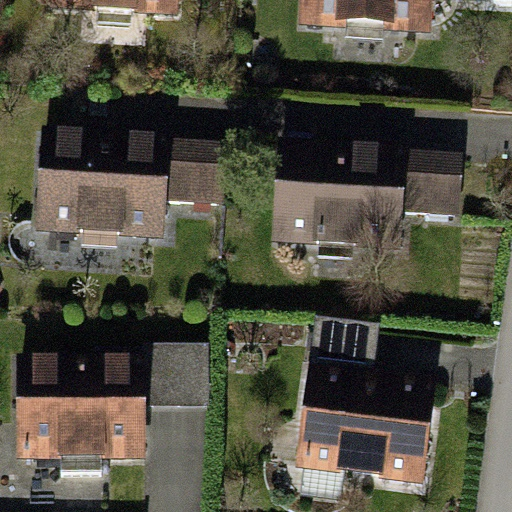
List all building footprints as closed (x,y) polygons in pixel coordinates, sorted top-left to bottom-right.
[(47,0),(47,18),(95,20),(95,34),(130,35),(131,22),(175,24),(175,0),(47,0)] [(298,0),(298,30),(346,32),(344,60),(380,61),(381,34),(426,36),(427,0),(298,0)] [(123,137),(37,133),(32,230),(81,233),(80,260),(118,262),(119,235),(160,237),(162,201),(165,140),(166,131),(124,128),(123,137)] [(350,145),(270,141),(265,249),(315,252),(314,271),(353,273),(354,254),(392,256),(395,209),(398,148),(398,139),(350,136),(350,145)] [(165,140),(162,201),(223,204),(227,143),(165,140)] [(398,148),(395,209),(456,212),(459,151),(398,148)] [(308,360),(372,368),(378,324),(314,316),(308,360)] [(143,351),(144,412),(206,411),(205,350),(143,351)] [(143,351),(15,353),(17,461),(54,460),(54,475),(102,474),(102,460),(145,459),(144,412),(143,351)] [(372,368),(308,360),(293,470),(301,470),(298,495),(341,501),(344,476),(418,486),(433,376),(372,368)]
